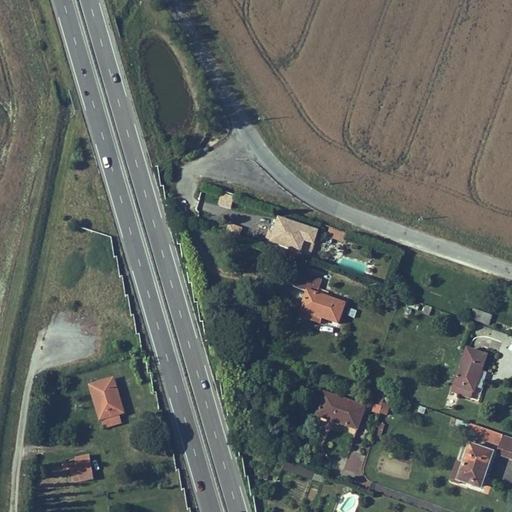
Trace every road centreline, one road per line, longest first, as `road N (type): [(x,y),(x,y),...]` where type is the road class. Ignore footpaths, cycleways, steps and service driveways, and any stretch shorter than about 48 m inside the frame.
road 1 (trunk): [(238,511),(89,0)]
road 2 (trunk): [(64,0),(213,511)]
road 3 (tertiary): [(511,271),(341,211),(273,169),(170,0)]
road 4 (unclassified): [(16,511),(39,344),(77,330)]
